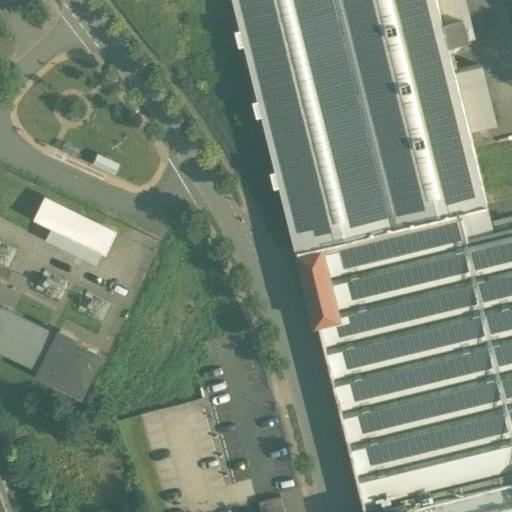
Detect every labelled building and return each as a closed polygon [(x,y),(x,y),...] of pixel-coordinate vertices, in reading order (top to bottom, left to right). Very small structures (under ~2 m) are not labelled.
[(436,0),(235,0),(241,23),(235,25),(239,40),(245,39),(258,94),(253,96),(256,111),(262,110),(276,165),(270,166),(274,182),(280,180),(296,247),(460,207),(486,201),(436,0)] [(112,230),(46,197),(37,215),(53,222),(47,234),(97,259),(103,247),(104,248),(112,230)] [(511,511),(511,222),(467,234),(460,207),(296,247),(295,247),(314,322),(318,321),(365,511),(511,511)] [(190,253),(174,245),(157,278),(180,290),(196,297),(212,265),(190,254),(190,253)] [(180,290),(157,278),(144,304),(167,315),(180,290)] [(11,285),(0,279),(0,295),(4,298),(11,285)] [(46,303),(28,294),(22,306),(40,315),(46,303)] [(57,333),(1,306),(0,309),(0,343),(42,364),(57,333)] [(71,335),(59,329),(57,333),(42,364),(40,370),(79,389),(98,352),(69,338),(71,335)] [(11,511),(0,479),(0,511),(11,511)] [(285,511),(281,496),(259,501),(261,511),(285,511)]
